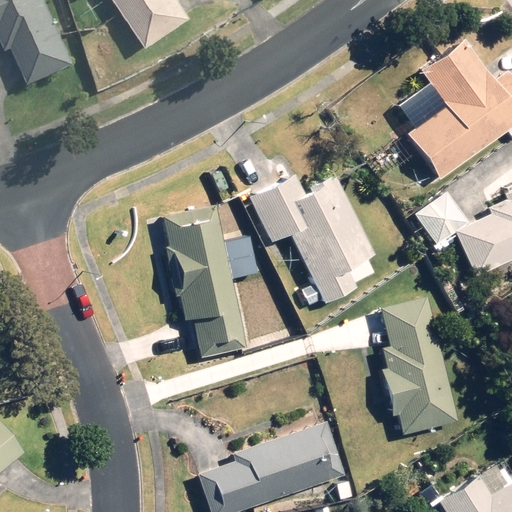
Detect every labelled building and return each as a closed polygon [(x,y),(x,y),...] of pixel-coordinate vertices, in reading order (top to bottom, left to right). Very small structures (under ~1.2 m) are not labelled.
[(0,0),(0,44),(1,48),(10,44),(27,82),(71,62),(44,0),(0,0)] [(112,0),(144,47),(189,18),(185,13),(176,0),(112,0)] [(433,181),(502,131),(508,140),(511,136),(511,87),(498,68),(487,76),(458,36),(414,68),(439,104),(399,133),(433,181)] [(298,192),(289,175),(243,198),(266,242),(284,233),(312,289),(320,303),(352,287),(342,267),(369,254),(329,176),(298,192)] [(511,178),(498,185),(506,202),(463,223),(449,230),(472,275),(511,255),(511,178)] [(440,192),(409,215),(431,243),(461,221),(440,192)] [(186,318),(193,356),(239,347),(211,202),(158,212),(179,319),(186,318)] [(392,413),(397,435),(453,421),(420,295),(374,307),(384,347),(376,349),(381,367),(373,369),(385,415),(392,413)] [(470,401),(453,411),(465,431),(483,421),(470,401)] [(227,459),(190,472),(203,511),(226,511),(338,475),(320,419),(225,451),(227,459)] [(0,466),(18,451),(0,430),(0,466)] [(511,511),(511,476),(485,494),(472,474),(431,500),(438,511),(511,511)]
